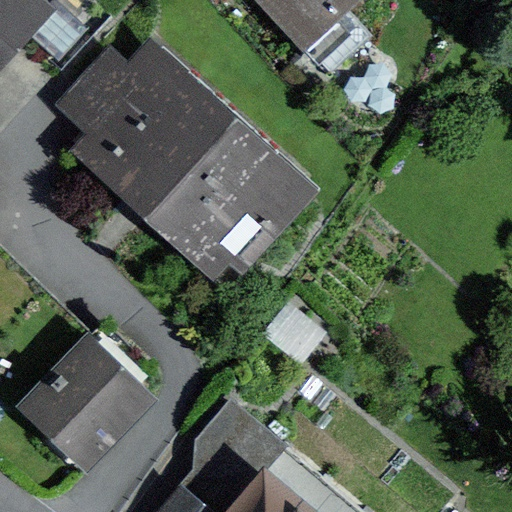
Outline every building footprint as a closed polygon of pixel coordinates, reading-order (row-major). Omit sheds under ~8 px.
[(0,0),(0,73),(31,38),(57,61),(87,28),(55,0),(52,0),(49,3),(46,0),(0,0)] [(253,0),(304,54),(361,0),(253,0)] [(54,106),(85,134),(69,152),(212,283),(229,265),(242,277),(319,192),(149,37),(128,60),(110,45),(54,106)] [(157,399),(87,333),(16,408),(85,474),(157,399)] [(194,440),(193,470),(158,511),(226,511),(262,469),(268,473),(289,448),(230,398),(194,440)] [(262,469),(226,511),(313,511),(268,473),(262,469)]
